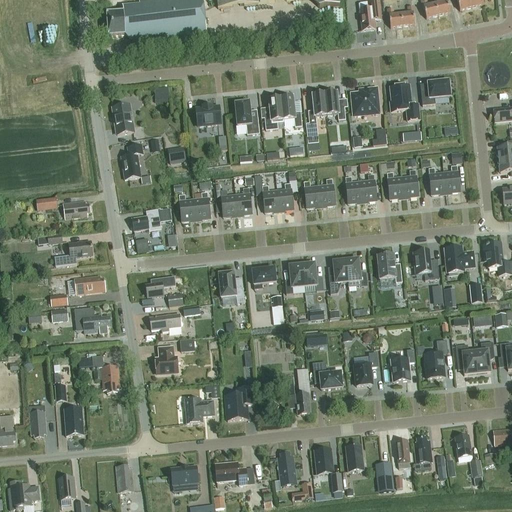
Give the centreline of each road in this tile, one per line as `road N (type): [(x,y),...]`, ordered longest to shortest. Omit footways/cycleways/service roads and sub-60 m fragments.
road 1 (residential): [(90,82),(470,39)]
road 2 (residential): [(120,267),(490,227)]
road 3 (residential): [(148,452),(511,411)]
road 4 (residential): [(490,227),(470,39)]
road 5 (residential): [(120,267),(90,82)]
road 6 (residential): [(148,452),(120,267)]
road 7 (unclassified): [(0,464),(148,452)]
